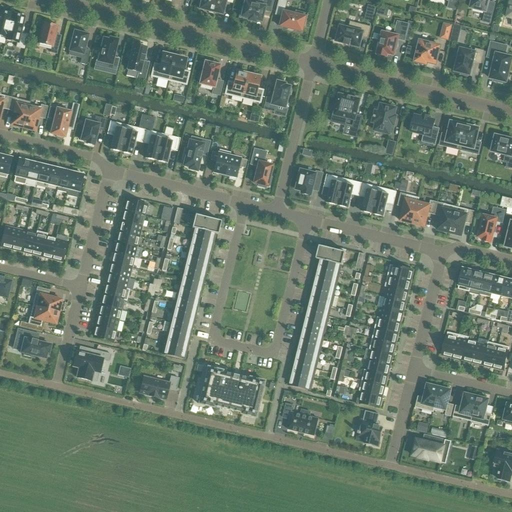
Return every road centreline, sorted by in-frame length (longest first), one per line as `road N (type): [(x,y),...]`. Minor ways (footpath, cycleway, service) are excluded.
road 1 (residential): [(389,466),(56,387)]
road 2 (residential): [(244,205),(211,339),(274,354),(306,220)]
road 3 (residential): [(312,63),(50,0)]
road 4 (residential): [(511,112),(312,63)]
road 5 (residential): [(275,212),(312,63)]
road 6 (residential): [(306,220),(441,252)]
road 7 (residential): [(110,174),(244,205)]
road 8 (residential): [(511,495),(389,466)]
road 9 (residential): [(0,134),(96,157),(110,174)]
road 10 (residential): [(413,369),(441,252)]
